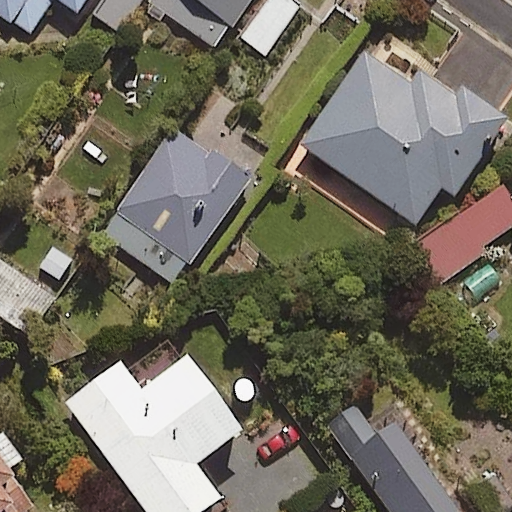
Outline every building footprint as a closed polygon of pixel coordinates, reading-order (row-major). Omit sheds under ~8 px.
[(0,0),(0,17),(29,35),(50,0),(53,0),(77,15),(86,0),(0,0)] [(139,0),(101,0),(90,15),(115,33),(139,0)] [(146,0),(145,2),(223,56),(236,37),(264,56),(299,5),(291,0),(146,0)] [(408,84),(362,52),(297,145),(412,224),(438,187),(450,196),(502,120),(455,87),(450,95),(416,72),(408,84)] [(245,178),(171,129),(100,235),(174,285),(245,178)] [(511,231),(511,203),(498,186),(414,249),(441,285),(511,231)] [(29,280),(0,259),(0,318),(26,337),(77,266),(51,248),(29,280)] [(237,430),(183,356),(136,390),(115,362),(62,402),(142,511),(195,511),(215,498),(190,464),(237,430)] [(453,511),(390,422),(344,454),(384,511),(453,511)] [(0,511),(25,511),(32,507),(3,471),(19,459),(0,435),(0,511)]
